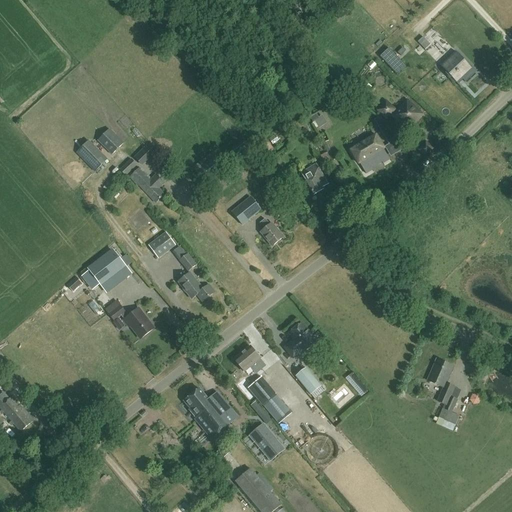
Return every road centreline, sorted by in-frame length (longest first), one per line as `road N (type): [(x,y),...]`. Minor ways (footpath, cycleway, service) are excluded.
road 1 (tertiary): [(12,511),(342,245)]
road 2 (tertiary): [(342,245),(511,91)]
road 3 (unclassified): [(511,354),(408,306),(342,245)]
